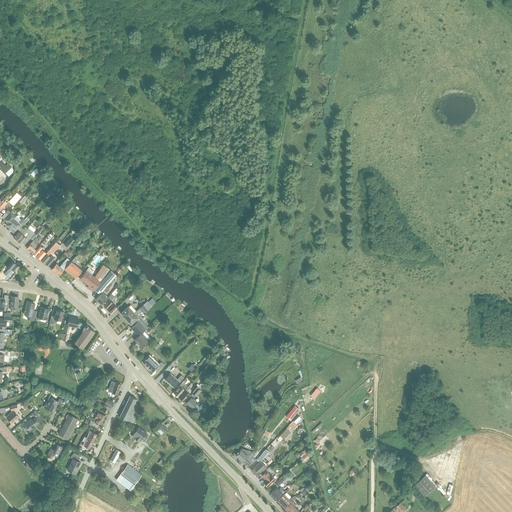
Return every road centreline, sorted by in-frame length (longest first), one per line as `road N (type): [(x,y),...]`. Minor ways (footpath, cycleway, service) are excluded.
road 1 (residential): [(170,401),(283,511)]
road 2 (secondary): [(270,511),(162,401)]
road 3 (residential): [(74,509),(135,372)]
road 4 (secondary): [(135,372),(40,271)]
